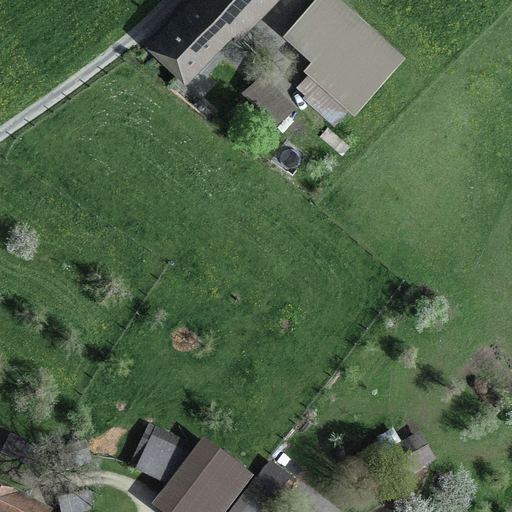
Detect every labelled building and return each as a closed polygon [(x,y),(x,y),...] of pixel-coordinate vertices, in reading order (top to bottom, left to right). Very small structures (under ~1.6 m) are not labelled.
[(272,0),(203,0),(202,1),(230,28),(238,36),(272,0)] [(366,85),(391,56),(328,0),(325,0),(301,27),(366,85)] [(230,28),(202,1),(160,46),(183,68),(192,59),(197,64),(230,28)] [(246,91),(274,120),(291,103),(263,74),(246,91)] [(432,467),(418,439),(386,456),(400,483),(432,467)] [(186,456),(153,440),(139,468),(172,484),(186,456)] [(27,463),(32,453),(10,443),(5,453),(27,463)] [(224,511),(250,478),(218,454),(173,511),(224,511)] [(0,511),(41,511),(0,490),(0,511)] [(269,511),(271,509),(243,490),(228,511),(269,511)] [(86,493),(60,499),(62,511),(78,511),(90,509),(86,493)]
